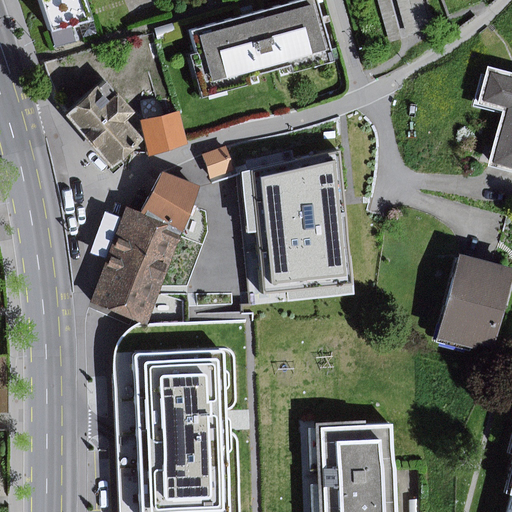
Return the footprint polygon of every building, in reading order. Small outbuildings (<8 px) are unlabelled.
[(84,0),(41,0),(57,47),(76,41),(71,26),(91,19),(84,0)] [(302,0),(251,14),(191,31),(197,53),(191,55),(202,96),(251,83),(249,75),(290,64),(292,71),(333,60),(315,0),(302,0)] [(390,0),(377,0),(388,42),(401,39),(390,0)] [(423,0),(397,0),(407,34),(431,28),(423,0)] [(174,24),(155,29),(157,39),(176,35),(174,24)] [(489,168),(511,175),(511,72),(487,65),(476,101),(506,110),(489,168)] [(136,115),(107,82),(68,117),(114,168),(144,141),(127,122),(136,115)] [(152,155),(187,146),(178,113),(143,123),(152,155)] [(489,152),(492,133),(477,131),(474,149),(489,152)] [(234,171),(225,147),(202,155),(211,179),(234,171)] [(354,295),(340,152),(242,173),(249,305),(354,295)] [(163,171),(144,216),(184,232),(203,188),(163,171)] [(91,301),(146,324),(184,232),(144,216),(129,209),(124,220),(107,261),(91,301)] [(107,261),(124,220),(108,213),(91,255),(107,261)] [(511,290),(511,269),(462,256),(439,341),(477,351),(478,345),(495,350),(511,290)] [(229,511),(222,351),(133,355),(141,511),(229,511)] [(398,511),(393,423),(321,428),(326,511),(398,511)] [(419,511),(419,500),(409,500),(409,511),(419,511)]
